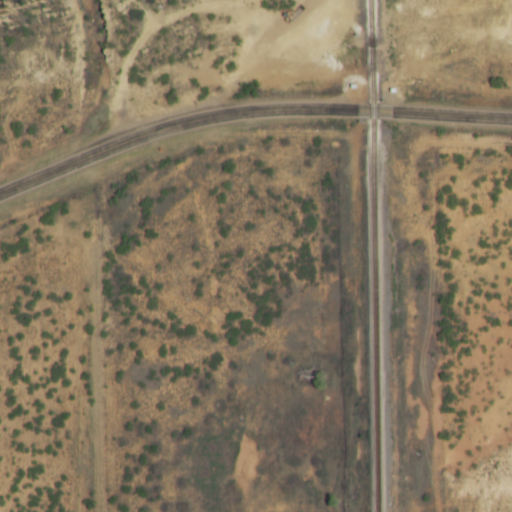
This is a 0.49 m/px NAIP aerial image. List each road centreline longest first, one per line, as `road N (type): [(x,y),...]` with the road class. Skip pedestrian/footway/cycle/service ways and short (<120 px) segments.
road 1 (secondary): [(511,120),(313,109),(219,115),(125,141),(0,193)]
road 2 (track): [(93,511),(93,155)]
